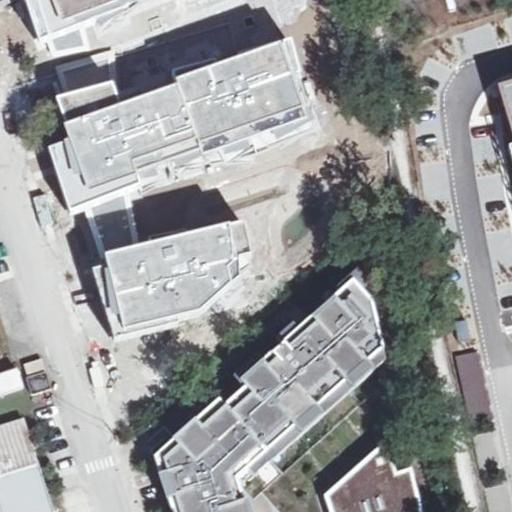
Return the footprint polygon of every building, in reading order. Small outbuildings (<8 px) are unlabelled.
[(132,0),(24,0),(39,36),(132,0)] [(322,122),(291,39),(122,100),(115,79),(57,100),(70,135),(46,143),(71,213),(86,207),(130,191),(322,122)] [(138,243),(130,191),(86,207),(103,250),(138,243)] [(138,243),(103,250),(108,265),(92,267),(112,332),(199,313),(242,274),(238,256),(253,252),(246,220),(138,243)] [(386,364),(366,278),(283,349),(285,353),(277,361),(273,358),(242,387),(246,394),(227,413),(220,407),(155,462),(158,469),(171,511),(244,511),(235,484),(248,475),(255,480),(386,364)] [(46,375),(24,382),(30,399),(51,392),(46,375)] [(0,430),(0,511),(53,511),(24,423),(0,430)] [(324,511),(430,511),(416,463),(397,469),(392,452),(382,441),(320,497),(324,511)]
